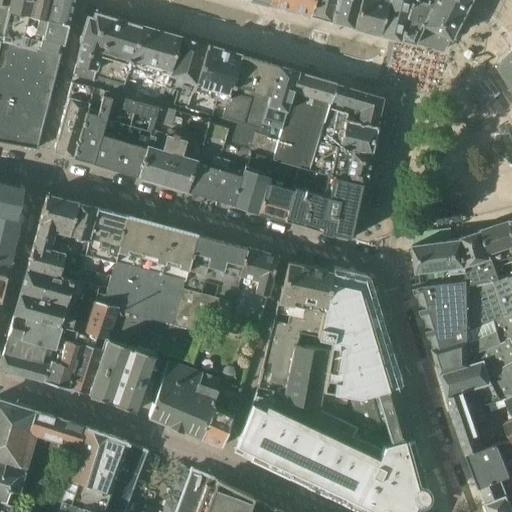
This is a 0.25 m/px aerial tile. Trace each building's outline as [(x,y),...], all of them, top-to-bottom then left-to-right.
[(10,0),(0,0),(0,35),(9,5),(10,0)] [(0,0),(0,40),(21,46),(39,50),(43,37),(51,0),(10,0),(9,5),(0,35),(0,0)] [(51,0),(43,37),(63,42),(68,23),(73,0),(51,0)] [(271,0),(270,4),(311,15),(315,0),(271,0)] [(315,0),(311,15),(333,21),(339,0),(315,0)] [(353,26),(355,27),(362,0),(339,0),(333,21),(353,26)] [(362,0),(355,27),(381,34),(389,4),(390,0),(362,0)] [(390,0),(381,34),(401,39),(411,0),(390,0)] [(411,0),(401,39),(414,43),(415,42),(443,50),(449,37),(450,38),(469,0),(411,0)] [(76,64),(95,70),(110,15),(93,10),(86,13),(78,39),(81,40),(75,64),(76,64)] [(141,24),(110,15),(95,70),(76,64),(73,75),(92,80),(122,89),(122,88),(123,88),(141,24)] [(141,24),(123,88),(133,91),(137,77),(155,82),(164,85),(169,73),(179,35),(141,24)] [(179,35),(169,73),(164,85),(177,89),(173,103),(188,107),(208,43),(179,35)] [(63,42),(43,37),(39,50),(60,55),(63,42)] [(0,133),(21,46),(0,40),(0,133)] [(241,53),(208,43),(188,107),(211,114),(221,117),(221,116),(222,116),(241,54),(241,53)] [(39,50),(21,46),(0,133),(0,141),(37,148),(60,55),(39,50)] [(511,50),(499,65),(511,86),(511,50)] [(222,116),(220,123),(228,126),(224,140),(225,140),(248,147),(254,129),(259,130),(279,64),(241,54),(222,116)] [(298,70),(279,64),(259,130),(254,129),(248,147),(272,154),(298,70)] [(272,155),(271,157),(273,158),(298,166),(304,167),(309,169),(318,141),(328,107),(336,81),(317,76),(298,70),(287,106),(276,141),(274,148),(272,154),(272,155)] [(336,81),(328,107),(347,112),(346,118),(377,124),(383,96),(336,81)] [(92,86),(72,82),(69,94),(88,99),(92,86)] [(74,157),(92,162),(112,91),(92,86),(88,99),(84,118),(81,130),(74,157)] [(137,175),(139,176),(159,105),(144,101),(112,91),(92,162),(137,175)] [(63,113),(84,118),(88,99),(69,94),(63,113)] [(159,105),(139,176),(162,183),(181,111),(159,105)] [(328,107),(318,141),(371,153),(377,124),(346,118),(347,112),(328,107)] [(181,111),(162,183),(185,189),(205,119),(181,111)] [(63,113),(60,124),(81,130),(84,118),(63,113)] [(185,189),(187,190),(207,196),(225,140),(224,140),(228,126),(205,119),(185,189)] [(74,157),(81,130),(60,124),(53,151),(74,157)] [(225,140),(207,196),(230,203),(248,147),(225,140)] [(365,181),(371,153),(318,141),(309,169),(365,181)] [(233,204),(234,204),(257,211),(267,180),(273,158),(271,157),(272,155),(272,154),(248,147),(230,203),(233,204)] [(365,181),(309,169),(298,166),(292,188),(284,217),(321,227),(321,230),(330,232),(333,231),(353,236),(365,181)] [(267,180),(257,211),(284,219),(284,217),(292,188),(267,180)] [(0,261),(9,263),(19,218),(15,217),(21,189),(12,187),(0,183),(0,261)] [(77,280),(83,256),(63,251),(69,230),(77,201),(46,193),(41,212),(32,243),(26,265),(26,266),(77,280)] [(83,256),(96,206),(77,201),(69,230),(63,251),(83,256)] [(96,206),(83,256),(77,280),(95,285),(93,292),(106,295),(127,214),(96,206)] [(196,233),(127,214),(106,295),(120,299),(107,337),(127,344),(129,340),(132,339),(135,338),(138,336),(141,334),(144,331),(146,328),(148,325),(149,321),(150,318),(173,324),(182,288),(196,233)] [(511,218),(511,219),(484,229),(483,228),(462,236),(462,237),(414,243),(417,272),(420,272),(421,283),(415,285),(418,295),(420,295),(423,305),(421,306),(425,316),(426,316),(429,326),(427,327),(430,337),(432,337),(435,347),(433,347),(439,368),(471,359),(471,351),(502,338),(494,314),(511,308),(511,218)] [(196,233),(173,324),(174,325),(181,326),(203,332),(209,314),(228,319),(247,247),(246,247),(246,246),(197,234),(197,233),(196,233)] [(278,255),(247,247),(228,319),(258,325),(267,293),(268,293),(270,283),(271,282),(270,281),(278,255)] [(298,327),(297,332),(304,333),(319,337),(333,271),(286,261),(286,262),(278,299),(277,299),(277,302),(278,302),(273,322),(298,327)] [(26,266),(18,291),(89,310),(93,292),(95,285),(77,280),(26,266)] [(334,272),(334,271),(333,271),(319,337),(330,340),(329,349),(322,391),(350,395),(358,397),(397,385),(365,278),(334,272)] [(12,312),(68,327),(83,332),(89,310),(18,291),(12,312)] [(89,310),(83,332),(69,387),(88,393),(107,337),(120,299),(106,295),(93,292),(89,310)] [(471,359),(439,368),(441,374),(442,374),(446,390),(491,377),(488,368),(511,355),(511,337),(510,335),(511,333),(511,308),(494,314),(502,338),(471,351),(471,359)] [(13,314),(8,334),(46,344),(46,346),(62,351),(62,349),(65,340),(68,327),(12,312),(12,313),(13,314)] [(298,327),(273,322),(257,386),(257,388),(271,391),(269,396),(319,410),(322,391),(329,349),(301,345),(304,333),(297,332),(298,327)] [(44,380),(69,387),(83,332),(68,327),(65,340),(62,349),(62,351),(60,356),(52,354),(51,357),(50,359),(47,368),(44,380)] [(0,359),(0,367),(4,369),(44,380),(47,368),(50,359),(43,357),(46,346),(46,344),(8,334),(7,334),(0,359)] [(127,344),(107,337),(88,393),(137,410),(156,354),(127,344)] [(511,355),(488,368),(491,377),(500,395),(504,393),(511,389),(511,355)] [(147,415),(199,437),(218,385),(220,378),(167,359),(147,415)] [(491,377),(446,390),(448,397),(449,398),(450,402),(450,404),(462,439),(463,440),(463,441),(466,449),(482,443),(476,424),(488,420),(483,407),(489,405),(491,412),(510,404),(504,393),(500,395),(491,377)] [(226,410),(223,409),(220,408),(222,403),(220,402),(226,389),(218,385),(199,437),(220,446),(233,414),(232,413),(235,404),(230,402),(226,410)] [(412,434),(397,385),(358,397),(350,395),(358,422),(374,429),(371,434),(386,440),(391,443),(395,444),(392,450),(414,444),(412,434)] [(362,511),(363,511),(364,511),(410,511),(415,503),(417,503),(418,504),(419,504),(422,503),(424,502),(425,501),(427,499),(427,498),(428,497),(428,495),(428,493),(428,492),(414,444),(392,450),(355,432),(357,428),(319,410),(269,396),(268,398),(252,395),(231,450),(247,458),(285,475),(285,476),(333,498),(333,499),(334,499),(361,511),(362,511)] [(0,467),(2,468),(4,460),(10,461),(10,463),(14,465),(14,463),(26,467),(35,435),(30,434),(35,410),(0,399),(0,467)] [(85,425),(35,410),(30,434),(35,435),(42,437),(39,447),(74,457),(85,425)] [(122,511),(146,448),(140,446),(85,425),(74,457),(61,497),(98,511),(122,511)] [(482,443),(466,449),(468,455),(480,486),(511,474),(511,440),(498,443),(484,448),(482,443)] [(0,467),(0,499),(5,502),(9,489),(19,492),(24,474),(26,467),(14,463),(14,465),(10,463),(10,461),(4,460),(2,468),(0,467)] [(195,511),(210,474),(191,467),(190,469),(191,469),(174,511),(195,511)] [(245,511),(251,497),(252,496),(214,477),(214,475),(210,474),(195,511),(245,511)] [(511,511),(511,474),(480,486),(480,487),(490,511),(511,511)] [(98,511),(61,497),(60,499),(56,511),(98,511)] [(251,497),(245,511),(284,511),(273,507),(273,508),(251,497)] [(0,511),(12,511),(14,507),(0,502),(0,511)]
